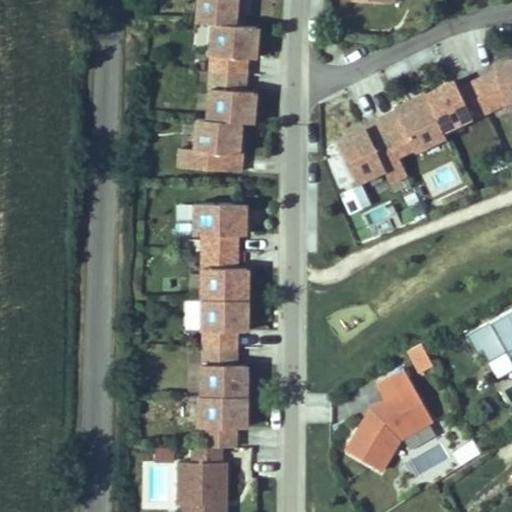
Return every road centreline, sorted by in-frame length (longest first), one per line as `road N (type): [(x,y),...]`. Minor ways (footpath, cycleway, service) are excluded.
road 1 (tertiary): [(103,0),(89,511)]
road 2 (residential): [(294,511),(301,72)]
road 3 (residential): [(511,11),(301,72)]
